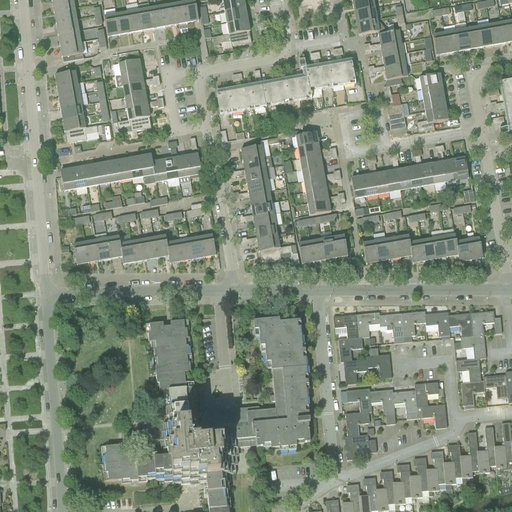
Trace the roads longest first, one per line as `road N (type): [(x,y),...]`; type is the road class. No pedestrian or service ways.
road 1 (tertiary): [(45,294),(21,0)]
road 2 (tertiary): [(61,511),(45,294)]
road 3 (tertiary): [(506,291),(314,292)]
road 4 (residential): [(314,292),(335,481)]
road 5 (tertiary): [(233,290),(45,294)]
road 6 (residential): [(233,290),(205,124)]
road 7 (residential): [(506,291),(479,130)]
road 8 (residential): [(335,481),(454,438),(453,424)]
